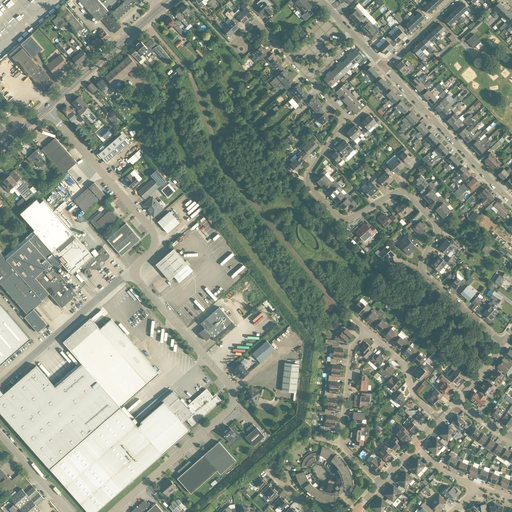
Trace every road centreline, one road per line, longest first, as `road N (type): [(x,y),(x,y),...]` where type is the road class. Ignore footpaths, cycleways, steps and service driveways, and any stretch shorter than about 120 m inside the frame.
road 1 (unclassified): [(112,511),(233,403),(229,384),(129,271)]
road 2 (residential): [(129,271),(149,253),(154,234),(45,108)]
road 3 (residential): [(503,342),(425,276),(421,263),(436,225),(401,191)]
road 4 (residential): [(401,191),(342,218),(310,187),(307,177),(342,117)]
road 5 (residential): [(511,200),(383,66)]
road 6 (tertiary): [(45,108),(170,0)]
